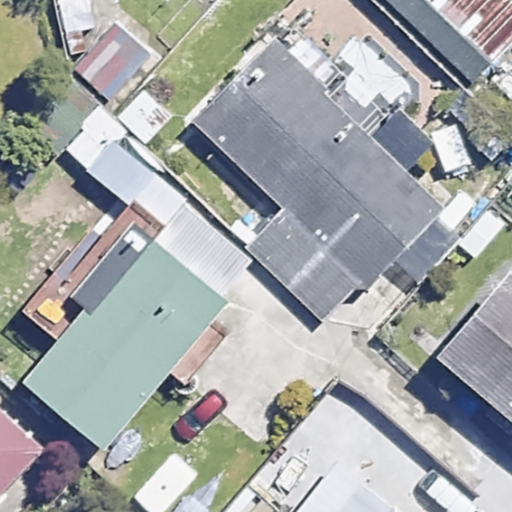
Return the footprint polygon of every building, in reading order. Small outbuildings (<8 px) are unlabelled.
[(511,5),(506,0),(393,0),(468,74),(511,30),(511,5)] [(440,210),(294,49),(212,122),(290,207),(252,241),(322,317),(440,210)] [(240,293),(175,229),(39,367),(104,431),(240,293)] [(511,306),(455,374),(511,421),(511,306)] [(0,476),(26,449),(0,424),(0,476)] [(326,453),(299,430),(255,481),(282,504),(326,453)] [(405,511),(350,471),(319,511),(405,511)]
